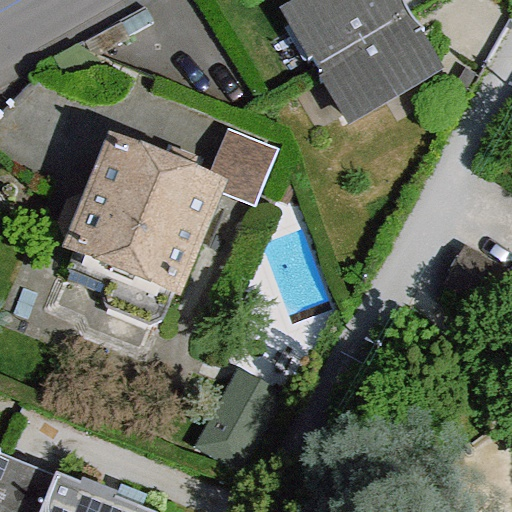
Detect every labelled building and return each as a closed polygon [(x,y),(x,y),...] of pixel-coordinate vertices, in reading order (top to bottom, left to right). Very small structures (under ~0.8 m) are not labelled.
[(395,0),(337,0),(293,26),(321,72),(411,20),(404,0),(397,0),(396,1),(395,0)] [(426,36),(411,20),(321,72),(347,118),(435,67),(419,41),(426,36)] [(266,198),(284,142),(239,127),(221,184),(266,198)] [(116,155),(94,207),(196,249),(218,196),(116,155)] [(80,244),(94,207),(84,203),(71,208),(63,228),(69,240),(80,244)] [(196,249),(94,207),(80,244),(76,253),(115,268),(176,291),(179,292),(196,249)] [(511,287),(511,280),(469,256),(453,286),(499,312),(511,287)] [(176,291),(115,268),(104,298),(110,310),(152,328),(164,322),(176,291)] [(244,368),(207,446),(251,467),(288,388),(244,368)] [(45,511),(58,479),(2,456),(0,460),(0,511),(45,511)] [(139,511),(58,479),(45,511),(139,511)]
